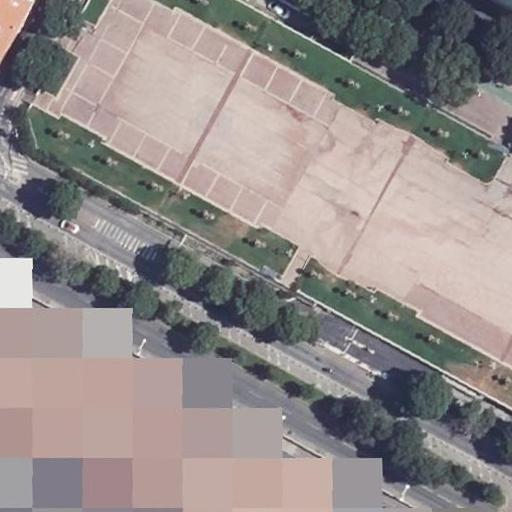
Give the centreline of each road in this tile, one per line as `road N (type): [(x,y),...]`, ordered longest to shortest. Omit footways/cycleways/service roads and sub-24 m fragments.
road 1 (secondary): [(511,473),(0,185)]
road 2 (primary): [(0,249),(469,511)]
